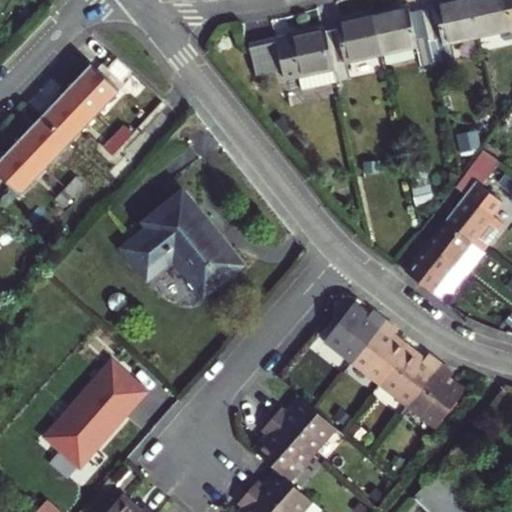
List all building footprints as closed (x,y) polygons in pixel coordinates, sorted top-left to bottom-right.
[(407,0),(373,6),(383,49),(419,41),(418,34),(430,32),(425,6),(411,8),(409,0),(407,0)] [(480,29),(474,0),(438,0),(439,3),(425,6),(430,32),(445,29),(446,36),(480,29)] [(511,0),(474,0),(480,29),(511,21),(511,0)] [(346,48),(348,56),(383,49),(373,6),(338,13),(340,22),(326,25),(331,50),(346,48)] [(258,64),(284,59),(285,69),(333,59),(331,50),(326,25),(325,20),(253,35),(258,64)] [(111,52),(96,68),(119,90),(135,74),(111,52)] [(91,64),(67,89),(95,116),(119,90),(96,68),(91,64)] [(70,141),(95,116),(67,89),(43,115),(70,141)] [(43,115),(18,141),(46,167),(70,141),(43,115)] [(125,144),(135,133),(126,125),(116,136),(125,144)] [(125,144),(116,136),(106,147),(115,155),(125,144)] [(46,167),(18,141),(0,159),(0,202),(6,208),(46,167)] [(463,171),(475,180),(489,162),(477,152),(463,171)] [(463,171),(459,177),(451,187),(463,196),(475,180),(463,171)] [(77,177),(67,187),(75,195),(85,185),(77,177)] [(447,217),(472,236),(482,244),(511,208),(475,180),(463,196),(447,217)] [(64,206),(75,195),(67,187),(56,199),(64,206)] [(146,277),(160,266),(199,221),(196,217),(201,214),(182,190),(145,221),(150,227),(123,249),(146,277)] [(212,227),(203,216),(199,221),(207,230),(212,227)] [(447,217),(430,239),(455,258),(472,236),(447,217)] [(241,263),(212,227),(207,230),(199,221),(160,266),(172,256),(187,274),(186,281),(192,288),(199,289),(203,293),(241,263)] [(430,239),(408,268),(433,288),(455,258),(430,239)] [(477,257),(471,266),(490,281),(501,267),(487,256),(483,262),(477,257)] [(329,333),(357,356),(388,316),(375,306),(371,311),(356,300),(329,333)] [(357,356),(385,378),(412,344),(395,331),(399,325),(388,316),(357,356)] [(385,378),(413,400),(444,360),(432,351),(428,357),(412,344),(385,378)] [(45,437),(79,467),(109,434),(106,431),(117,420),(119,422),(148,391),(112,360),(45,437)] [(444,360),(413,400),(439,422),(466,388),(451,376),(456,369),(446,362),(444,360)] [(281,407),(270,418),(311,455),(335,429),(313,410),(302,400),(289,414),(281,407)] [(311,455),(270,418),(260,429),(268,436),(255,451),(265,459),(279,472),(288,480),(311,455)] [(250,490),(275,511),(300,511),(311,500),(288,480),(279,472),(267,484),(261,478),(250,490)] [(418,494),(430,506),(434,502),(443,511),(468,511),(471,510),(438,475),(418,494)] [(275,511),(250,490),(240,501),(246,506),(241,511),(275,511)] [(106,511),(155,511),(149,506),(143,511),(142,511),(122,494),(106,511)]
